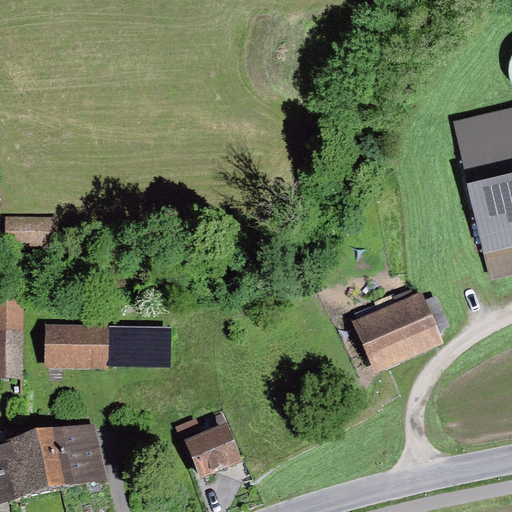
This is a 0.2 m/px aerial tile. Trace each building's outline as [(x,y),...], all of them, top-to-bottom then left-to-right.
[(511,109),(452,122),(489,277),(511,271),(511,109)] [(59,223),(7,224),(7,256),(59,256),(59,223)] [(0,377),(20,378),(22,300),(0,299),(0,377)] [(422,299),(354,327),(375,378),(446,349),(442,338),(451,334),(438,303),(426,308),(422,299)] [(49,329),(48,371),(172,374),(173,332),(49,329)] [(93,425),(47,436),(60,494),(107,483),(97,441),(93,425)] [(226,428),(184,442),(199,485),(240,470),(226,428)] [(0,507),(60,494),(47,436),(45,429),(9,437),(8,432),(0,433),(0,507)]
